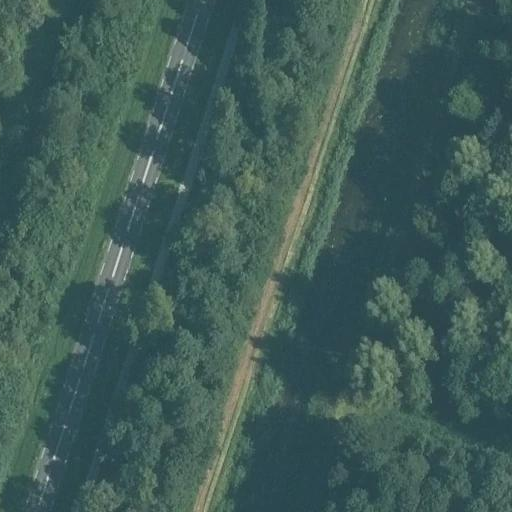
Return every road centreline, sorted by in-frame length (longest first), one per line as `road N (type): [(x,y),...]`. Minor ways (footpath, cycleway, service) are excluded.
road 1 (secondary): [(42,511),(207,0)]
road 2 (track): [(347,373),(474,0)]
road 3 (track): [(301,511),(347,373)]
